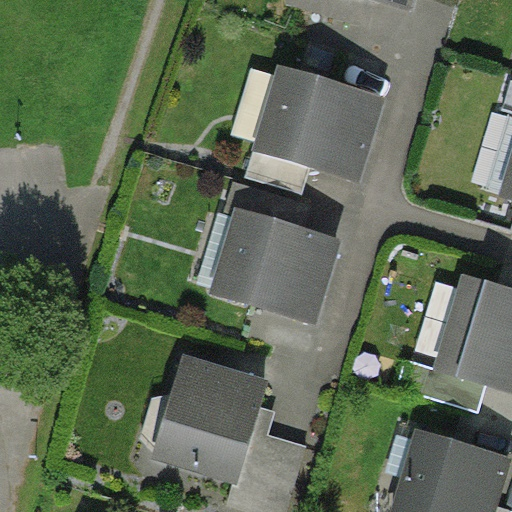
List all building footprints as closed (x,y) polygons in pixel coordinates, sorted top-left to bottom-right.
[(428,0),(371,0),(423,16),(428,0)] [(389,105),(285,72),(261,148),(365,181),(389,105)] [(511,142),(496,194),(511,199),(511,142)] [(342,240),(242,208),(214,297),(314,329),(342,240)] [(511,290),(475,279),(449,361),(511,380),(511,290)] [(278,385),(191,357),(158,459),(246,487),(278,385)] [(499,511),(511,473),(511,461),(424,434),(399,511),(499,511)]
